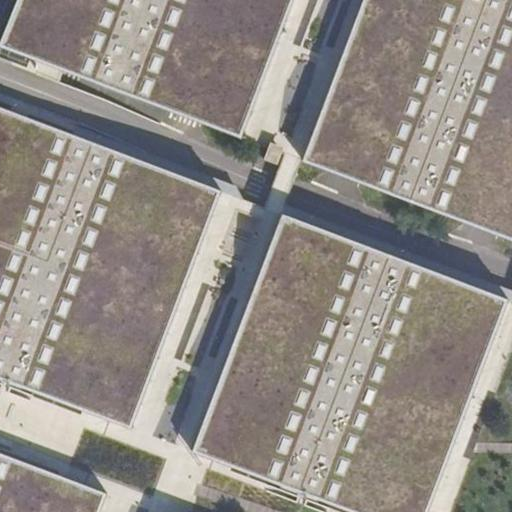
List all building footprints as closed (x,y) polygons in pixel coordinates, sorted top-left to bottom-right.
[(295,0),(23,0),(3,55),(241,144),(295,0)] [(511,0),(369,0),(306,168),(511,245),(511,0)] [(223,199),(0,115),(0,386),(133,436),(223,199)] [(287,224),(197,462),(329,511),(432,511),(510,307),(287,224)] [(96,511),(104,491),(0,451),(0,511),(96,511)]
